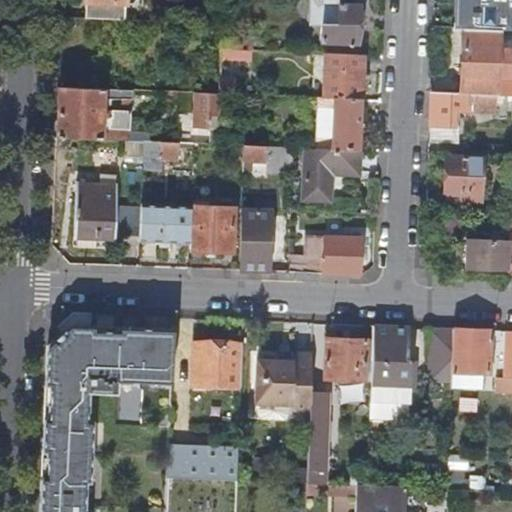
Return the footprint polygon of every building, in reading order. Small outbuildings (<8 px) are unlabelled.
[(88,0),(88,17),(127,19),(128,1),(128,0),(88,0)] [(360,3),(331,2),(330,0),(314,0),(315,22),(323,22),(323,42),(358,43),(360,3)] [(435,28),(464,29),(466,29),(466,12),(435,12),(435,28)] [(499,75),(500,30),(466,29),(464,29),(462,94),(497,95),(511,95),(511,78),(503,79),(503,75),(499,75)] [(224,37),(223,48),(254,49),(254,38),(224,37)] [(280,62),(280,50),(254,49),(223,48),(223,60),(280,62)] [(327,52),(326,98),(337,98),(362,99),(363,53),(327,52)] [(235,63),(223,63),(222,82),(234,82),(235,63)] [(132,104),(133,90),(59,87),(57,137),(128,140),(131,140),(132,112),(104,111),(105,99),(122,99),(123,104),(132,104)] [(208,93),(196,92),(195,128),(209,128),(210,114),(221,114),(222,93),(208,93)] [(497,112),(497,95),(462,94),(432,93),(430,142),(459,143),(460,126),(454,125),(454,110),(497,112)] [(326,98),(320,98),(318,148),(335,148),(337,98),(326,98)] [(360,149),(362,99),(337,98),(335,148),(360,149)] [(220,128),(213,128),(212,143),(220,144),(220,128)] [(145,141),(131,140),(128,140),(128,154),(144,154),(145,141)] [(162,141),(145,141),(144,154),(144,157),(162,157),(162,141)] [(179,147),(179,142),(162,141),(162,157),(161,158),(179,159),(179,147)] [(295,147),(245,145),(244,167),(253,167),(254,161),(268,162),(268,171),(294,172),(295,147)] [(360,172),(360,149),(335,148),(318,148),(309,147),(306,198),(331,199),(333,171),(360,172)] [(483,157),(448,155),(446,193),(462,194),(462,200),(474,201),(474,193),(481,193),(483,157)] [(101,174),(100,184),(117,185),(117,175),(101,174)] [(115,234),(141,235),(142,207),(117,206),(117,185),(100,184),(78,183),(76,238),(98,238),(115,239),(115,234)] [(191,215),(190,242),(190,249),(207,250),(207,255),(226,256),(226,251),(233,251),(235,207),(233,207),(233,202),(195,200),(195,205),(192,205),(191,215)] [(246,210),(243,270),(272,271),(274,201),(262,201),(262,211),(246,210)] [(191,215),(192,205),(142,204),(142,207),(141,235),(140,241),(190,242),(191,215)] [(460,241),(461,210),(446,209),(445,240),(460,241)] [(325,273),(362,274),(363,237),(326,236),(326,238),(325,273)] [(97,247),(98,238),(76,238),(76,246),(97,247)] [(311,238),(311,256),(310,272),(325,273),(326,238),(311,238)] [(465,270),(510,271),(511,240),(466,239),(465,270)] [(297,251),(292,251),(291,271),(310,272),(311,256),(297,256),(297,251)] [(373,327),(371,389),(370,402),(409,404),(411,362),(408,362),(409,329),(373,327)] [(116,385),(170,387),(172,334),(117,331),(117,335),(95,334),(95,329),(80,329),(68,328),(47,347),(45,388),(50,388),(50,400),(88,401),(88,395),(116,397),(116,385)] [(452,331),(430,330),(429,363),(451,364),(452,331)] [(497,332),(452,331),(451,364),(451,374),(481,375),(488,375),(488,342),(497,342),(497,332)] [(366,343),(326,341),(324,380),(365,382),(366,343)] [(193,387),(240,389),(241,347),(195,346),(193,387)] [(291,412),(310,413),(311,395),(313,355),(293,355),(293,363),(278,363),(256,362),(255,405),(257,405),(290,406),(291,412)] [(451,364),(429,363),(429,382),(450,383),(451,374),(451,364)] [(450,383),(450,391),(481,391),(481,375),(451,374),(450,383)] [(511,393),(511,381),(506,381),(496,381),(496,392),(511,393)] [(364,406),(370,406),(370,402),(371,389),(361,388),(361,399),(363,399),(364,406)] [(328,395),(311,395),(310,413),(307,485),(325,485),(328,395)] [(47,454),(47,474),(90,476),(91,425),(87,425),(88,401),(50,400),(49,423),(44,423),(43,454),(47,454)] [(409,404),(370,402),(370,406),(369,420),(408,422),(409,404)] [(290,406),(257,405),(256,415),(261,420),(285,421),(290,416),(291,412),(290,406)] [(167,478),(237,482),(239,451),(168,447),(167,478)] [(275,462),(255,461),(255,480),(274,481),(275,462)] [(348,463),(347,487),(357,487),(367,487),(368,463),(348,463)] [(305,482),(306,470),(295,470),(294,482),(305,482)] [(84,511),(85,484),(89,484),(90,476),(47,474),(47,480),(42,480),(40,511),(84,511)] [(333,497),(356,498),(357,487),(347,487),(334,486),(333,497)] [(405,511),(406,489),(367,487),(357,487),(356,498),(355,511),(405,511)]
